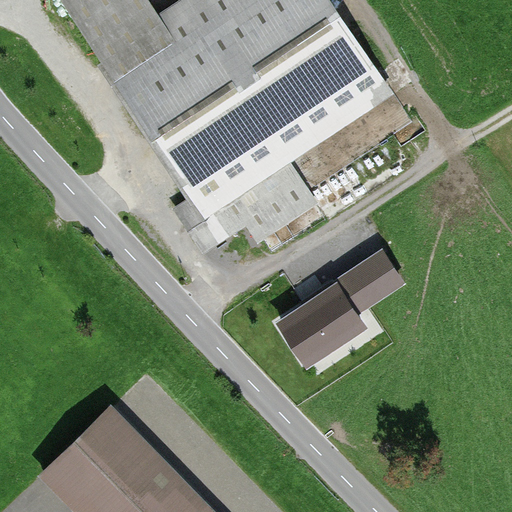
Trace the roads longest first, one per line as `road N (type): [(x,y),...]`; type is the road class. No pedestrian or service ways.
road 1 (tertiary): [(378,511),(0,113)]
road 2 (track): [(511,108),(191,319)]
